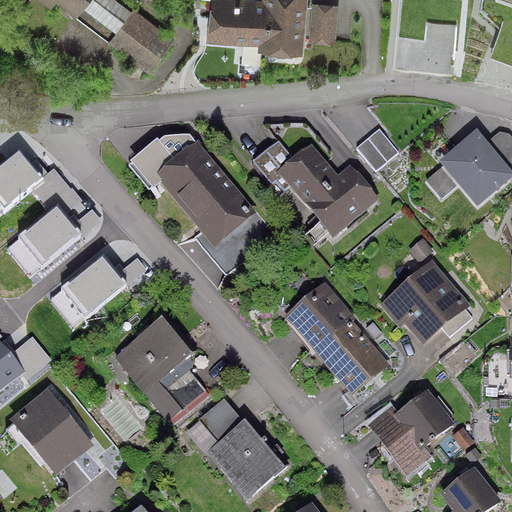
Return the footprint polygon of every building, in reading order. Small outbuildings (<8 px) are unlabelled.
[(128,12),(131,8),(120,0),(43,0),(49,4),(51,0),(60,0),(110,38),(125,18),(124,17),(128,12)] [(260,48),(296,51),(300,0),(264,0),(264,5),(261,41),(260,48)] [(210,36),(261,41),(264,5),(213,1),(210,36)] [(310,39),(330,40),(333,9),(313,7),(310,39)] [(124,17),(125,18),(110,38),(109,39),(149,70),(169,43),(128,12),(124,17)] [(473,132),(434,164),(471,208),(510,176),(473,132)] [(262,154),(281,177),(274,183),(282,193),(289,187),(307,209),(335,186),(308,154),(293,167),(274,144),(273,145),(262,154)] [(230,232),(248,217),(190,148),(173,163),(176,167),(159,181),(205,237),(222,223),(230,232)] [(0,211),(41,177),(20,151),(0,166),(0,211)] [(281,177),(262,154),(251,164),(253,166),(270,186),(274,183),(281,177)] [(267,189),(270,186),(253,166),(250,168),(267,189)] [(348,175),(335,186),(307,209),(331,237),(371,203),(348,175)] [(81,234),(59,208),(10,248),(32,274),(81,234)] [(418,263),(428,255),(419,246),(410,254),(418,263)] [(123,284),(101,258),(53,298),(75,324),(123,284)] [(398,328),(404,322),(421,343),(438,329),(447,340),(470,321),(442,287),(437,290),(425,276),(394,301),(393,299),(382,308),(398,328)] [(325,292),(288,324),(315,355),(348,326),(351,323),(325,292)] [(144,396),(192,356),(163,321),(122,354),(137,373),(130,380),(144,396)] [(382,366),(348,326),(315,355),(349,395),(382,366)] [(0,388),(23,370),(0,343),(0,388)] [(180,413),(203,394),(187,374),(163,393),(180,413)] [(425,398),(395,422),(405,435),(386,450),(405,474),(425,458),(421,452),(428,446),(430,448),(433,445),(431,443),(449,429),(425,398)] [(24,441),(53,476),(87,447),(48,399),(22,421),(33,434),(24,441)] [(285,469),(247,423),(241,428),(222,405),(199,424),(218,446),(212,451),(250,497),(285,469)] [(462,452),(470,445),(461,433),(452,440),(462,452)] [(488,511),(496,506),(471,475),(441,499),(451,511),(488,511)]
